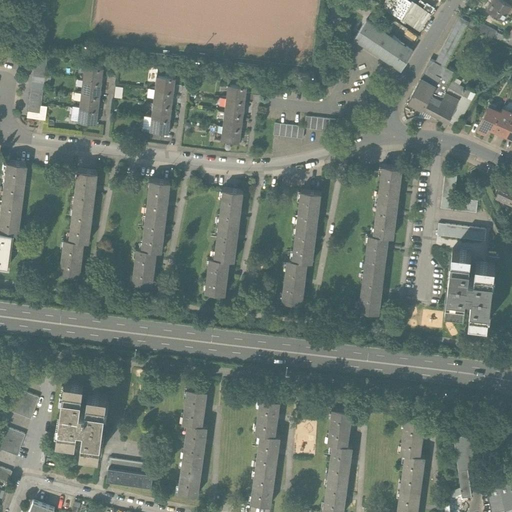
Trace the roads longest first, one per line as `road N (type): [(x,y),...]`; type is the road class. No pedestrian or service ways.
road 1 (primary): [(0,314),(511,381)]
road 2 (residential): [(385,138),(246,166),(4,136)]
road 3 (residential): [(159,511),(43,482),(21,489),(13,511)]
road 4 (unclassified): [(385,138),(394,98),(457,0)]
road 5 (residential): [(511,166),(439,139),(385,138)]
